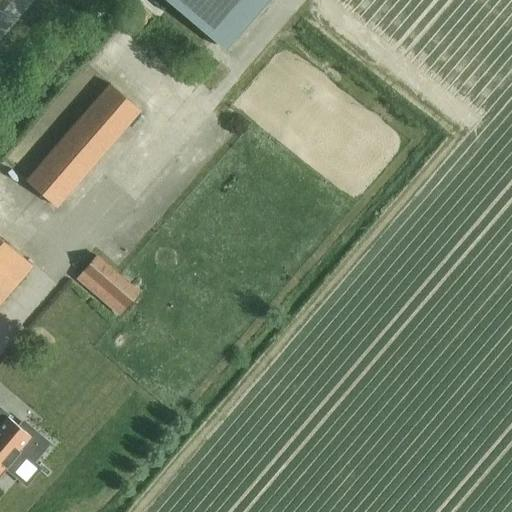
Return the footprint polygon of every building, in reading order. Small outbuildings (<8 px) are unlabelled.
[(166,0),(213,40),(222,47),(262,0),(166,0)] [(110,83),(26,180),(56,207),(140,110),(110,83)] [(0,237),(0,302),(32,265),(0,237)] [(97,255),(85,269),(128,306),(141,292),(97,255)] [(0,472),(6,466),(13,472),(24,458),(30,463),(47,443),(33,431),(30,435),(23,430),(18,425),(8,416),(0,409),(0,472)]
